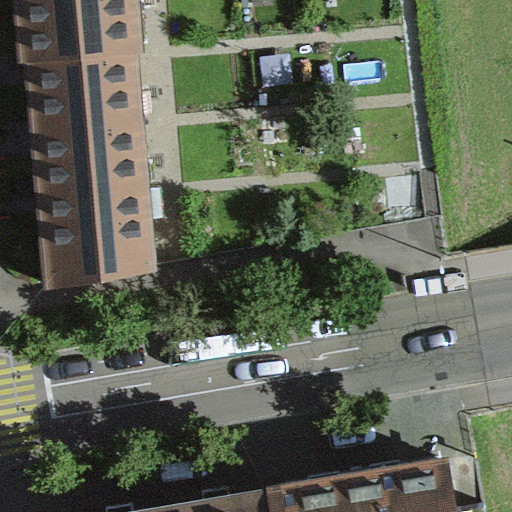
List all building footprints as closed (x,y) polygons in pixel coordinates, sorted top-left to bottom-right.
[(138,50),(134,0),(18,0),(23,59),(29,59),(132,50),(138,50)] [(138,115),(132,50),(29,59),(31,81),(35,125),(138,115)] [(37,147),(40,194),(143,183),(138,115),(35,125),(37,147)] [(143,183),(40,194),(43,221),(50,279),(153,268),(143,183)] [(454,505),(446,458),(356,473),(267,488),(271,511),(485,511),(483,500),(454,505)] [(271,511),(267,488),(143,509),(123,511),(271,511)]
